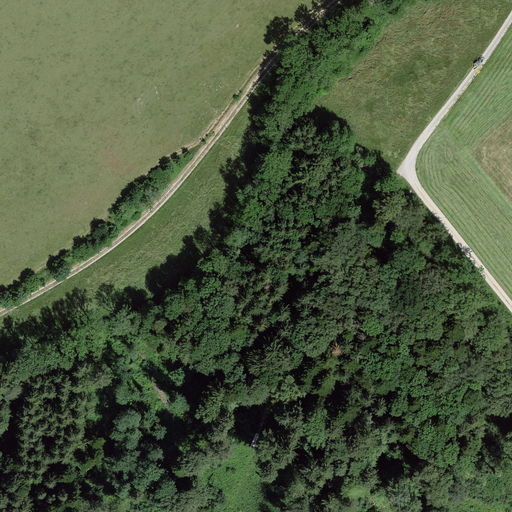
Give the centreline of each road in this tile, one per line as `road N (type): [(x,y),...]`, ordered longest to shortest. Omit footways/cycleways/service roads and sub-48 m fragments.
road 1 (track): [(340,0),(263,74),(157,209),(63,280),(0,313)]
road 2 (track): [(511,17),(409,166),(417,187),(511,304)]
